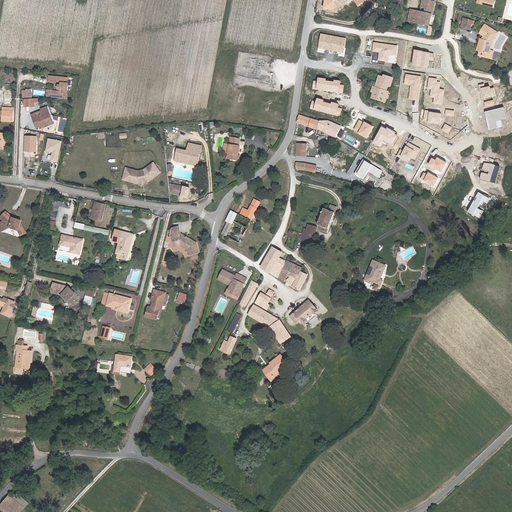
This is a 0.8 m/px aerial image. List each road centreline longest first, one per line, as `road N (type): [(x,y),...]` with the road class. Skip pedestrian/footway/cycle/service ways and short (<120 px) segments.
road 1 (unclassified): [(133,454),(140,414),(180,356),(217,222)]
road 2 (unclassified): [(217,222),(229,196),(283,148),(305,26)]
road 3 (unclassified): [(217,222),(178,207),(0,182)]
road 4 (unclassified): [(450,0),(438,46),(305,26)]
road 5 (unclassified): [(0,499),(20,475),(60,453),(133,454)]
road 6 (unclassified): [(511,429),(413,511)]
road 7 (unknown): [(280,151),(292,190),(258,268)]
road 8 (unknown): [(16,183),(16,87),(43,86)]
